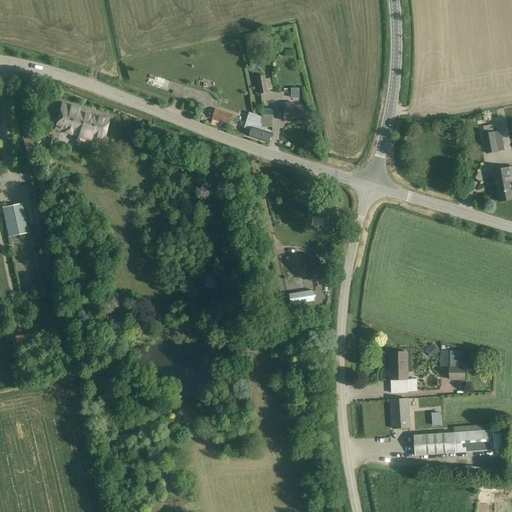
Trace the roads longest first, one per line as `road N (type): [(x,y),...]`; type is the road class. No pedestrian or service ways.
road 1 (tertiary): [(0,56),(375,184)]
road 2 (unclassified): [(362,511),(339,389),(340,338),(375,184)]
road 3 (tertiary): [(375,184),(397,59),(394,0)]
road 4 (tertiary): [(511,227),(375,184)]
